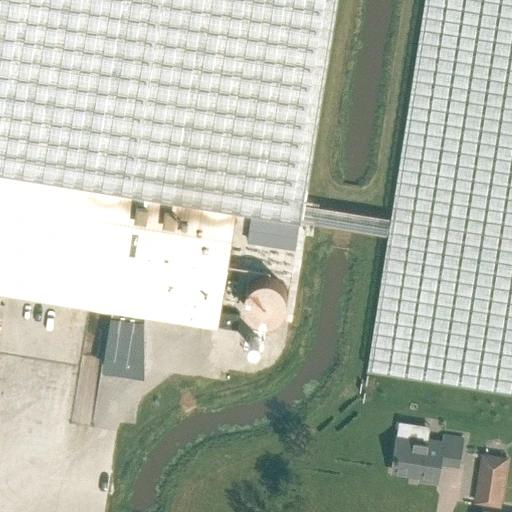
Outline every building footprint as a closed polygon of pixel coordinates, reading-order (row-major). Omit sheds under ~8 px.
[(0,0),(0,169),(237,208),(300,218),(389,232),(391,216),(303,202),(335,0),(0,0)] [(389,232),(368,367),(511,388),(511,0),(425,0),(391,216),(389,232)] [(0,295),(1,290),(89,304),(112,308),(130,311),(142,313),(218,325),(221,309),(226,274),(236,276),(238,262),(229,260),(237,208),(0,169),(0,295)] [(247,275),(263,318),(295,307),(279,263),(247,275)] [(443,441),(398,434),(392,469),(420,473),(419,477),(437,480),(441,459),(459,462),(463,438),(444,435),(443,441)]
